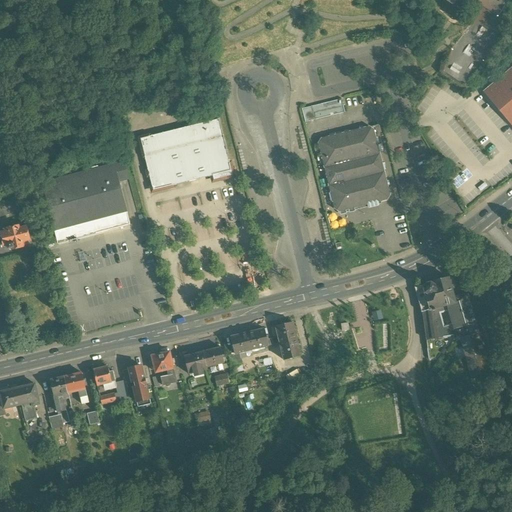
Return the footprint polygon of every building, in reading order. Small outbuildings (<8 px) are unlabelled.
[(511,69),(484,93),(511,126),(511,69)] [(341,100),(302,110),(305,123),(345,113),(341,100)] [(219,120),(142,138),(155,190),(231,170),(219,120)] [(368,126),(321,138),(318,143),(334,210),(339,213),(387,201),(390,195),(374,129),(368,126)] [(114,165),(117,178),(127,175),(124,162),(114,165)] [(117,178),(114,165),(42,184),(58,244),(130,225),(117,178)] [(1,206),(4,216),(26,209),(23,199),(1,206)] [(19,230),(18,227),(5,231),(6,233),(2,234),(3,241),(0,242),(1,246),(4,245),(5,246),(7,245),(8,250),(12,249),(13,249),(30,245),(26,229),(19,230)] [(505,278),(501,281),(507,291),(511,288),(505,278)] [(449,279),(421,286),(427,306),(448,300),(454,298),(449,279)] [(507,291),(501,281),(496,284),(502,294),(507,291)] [(502,294),(496,284),(491,287),(498,297),(502,294)] [(448,300),(427,306),(421,286),(414,288),(424,321),(426,341),(453,338),(458,338),(457,328),(456,329),(448,300)] [(493,300),(498,297),(491,287),(487,290),(493,300)] [(493,300),(487,290),(482,293),(488,303),(493,300)] [(482,293),(477,296),(484,306),(488,303),(482,293)] [(467,294),(458,297),(466,326),(475,323),(467,294)] [(454,298),(448,300),(456,329),(457,328),(466,326),(458,297),(454,298)] [(293,323),(275,327),(278,339),(280,344),(297,340),(293,323)] [(341,331),(349,330),(348,323),(340,324),(341,331)] [(457,328),(458,338),(453,338),(454,340),(460,338),(471,377),(489,371),(475,323),(466,326),(457,328)] [(275,327),(270,328),(273,340),(278,339),(275,327)] [(270,328),(264,329),(267,342),(273,340),(270,328)] [(264,329),(248,334),(252,351),(269,347),(267,342),(264,329)] [(248,334),(231,338),(235,355),(239,354),(252,351),(248,334)] [(297,340),(280,344),(284,361),(301,357),(297,340)] [(221,348),(203,352),(207,367),(225,363),(221,348)] [(170,352),(152,356),(156,373),(166,370),(174,368),(170,352)] [(203,352),(183,357),(188,374),(207,370),(207,367),(203,352)] [(235,355),(228,357),(230,363),(241,360),(239,354),(235,355)] [(241,360),(230,363),(232,369),(243,366),(241,360)] [(150,397),(141,366),(128,369),(131,383),(134,382),(135,386),(132,387),(136,401),(150,397)] [(108,367),(93,370),(97,386),(112,383),(108,367)] [(174,368),(166,370),(168,376),(161,378),(163,386),(177,382),(174,368)] [(131,383),(128,369),(122,371),(126,384),(131,383)] [(287,376),(291,384),(302,377),(298,370),(287,376)] [(82,374),(64,378),(68,394),(78,391),(82,404),(89,403),(82,374)] [(227,375),(214,378),(216,386),(229,383),(227,375)] [(64,378),(50,382),(52,389),(49,389),(50,395),(53,394),(58,412),(66,410),(64,400),(63,395),(68,394),(64,378)] [(34,385),(18,389),(22,406),(31,403),(32,406),(39,405),(37,398),(40,397),(39,391),(36,392),(34,385)] [(18,389),(0,394),(0,396),(2,404),(3,410),(22,406),(18,389)] [(115,394),(100,397),(102,404),(116,401),(115,394)] [(150,397),(136,401),(138,408),(152,404),(150,397)] [(32,406),(30,407),(32,413),(43,410),(41,404),(39,405),(32,406)] [(97,411),(87,414),(90,426),(100,423),(97,411)] [(61,414),(51,417),(54,429),(64,426),(61,414)]
